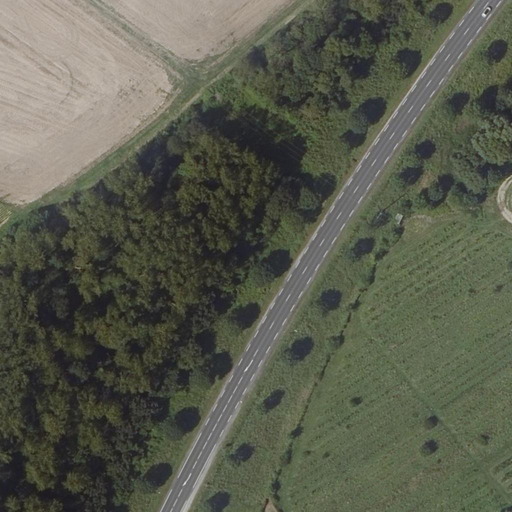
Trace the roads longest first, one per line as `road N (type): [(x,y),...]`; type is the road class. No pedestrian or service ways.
road 1 (primary): [(490,0),(346,198),(172,511)]
road 2 (track): [(95,0),(211,82)]
